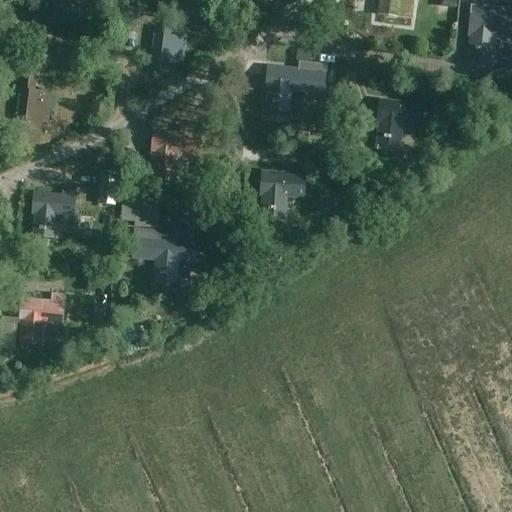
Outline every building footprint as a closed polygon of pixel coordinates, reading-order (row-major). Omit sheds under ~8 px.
[(54,0),(51,23),(82,28),(85,10),(95,12),(96,0),(54,0)] [(379,0),(377,16),(414,22),(416,5),(403,3),(403,0),(379,0)] [(117,24),(135,26),(138,9),(119,7),(117,24)] [(472,39),(470,58),(469,65),(492,68),(494,40),(511,42),(511,33),(511,11),(500,10),(499,17),(471,14),(468,38),(472,39)] [(152,57),(184,63),(188,33),(156,27),(152,57)] [(311,51),(295,50),(295,61),(311,62),(311,51)] [(266,112),(289,114),(290,92),(306,93),(308,72),(267,69),(265,90),(268,90),(266,112)] [(15,122),(49,125),(52,94),(36,92),(37,78),(20,75),(15,122)] [(419,130),(423,98),(409,96),(408,103),(380,100),(376,125),(378,125),(376,147),(400,149),(403,129),(419,130)] [(191,160),(194,129),(182,128),(182,134),(154,132),(150,156),(154,157),(152,178),(176,180),(177,159),(191,160)] [(304,200),(306,169),(290,167),(290,174),(262,172),(259,197),(262,198),(261,218),(285,220),(288,199),(304,200)] [(99,188),(97,205),(115,206),(116,190),(99,188)] [(74,220),(77,190),(64,189),(64,196),(34,193),(31,216),(34,216),(32,237),(55,240),(57,218),(74,220)] [(153,240),(152,261),(156,262),(155,277),(176,279),(178,264),(195,265),(197,235),(182,234),(182,241),(153,240)] [(90,277),(89,289),(102,290),(103,278),(90,277)] [(61,325),(64,297),(52,296),(51,305),(22,302),(20,322),(22,322),(21,336),(42,338),(44,324),(61,325)]
